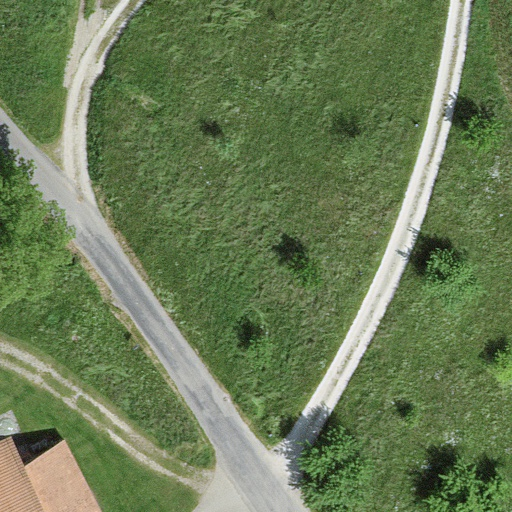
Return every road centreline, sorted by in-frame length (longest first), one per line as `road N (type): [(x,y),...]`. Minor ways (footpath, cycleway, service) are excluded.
road 1 (track): [(0,367),(19,369),(145,454),(273,497),(333,395),(445,119),(462,0)]
road 2 (unclassified): [(0,133),(80,221),(283,511)]
road 3 (track): [(80,221),(81,89),(138,0)]
